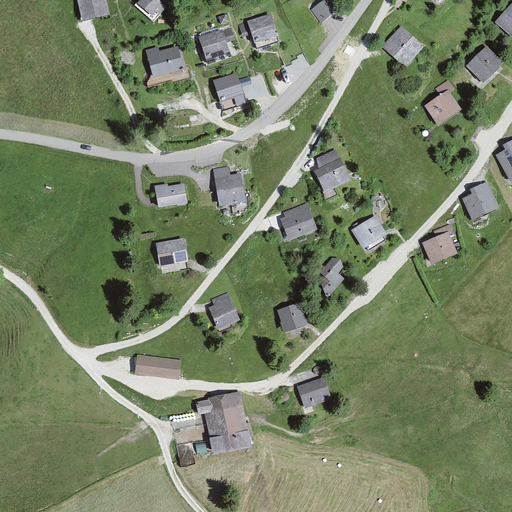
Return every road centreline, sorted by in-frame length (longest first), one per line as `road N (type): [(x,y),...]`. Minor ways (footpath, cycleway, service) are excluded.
road 1 (unclassified): [(0,133),(137,158),(214,148),(283,103),(366,0)]
road 2 (track): [(200,511),(180,487),(154,424),(78,356)]
road 3 (track): [(88,40),(161,158)]
